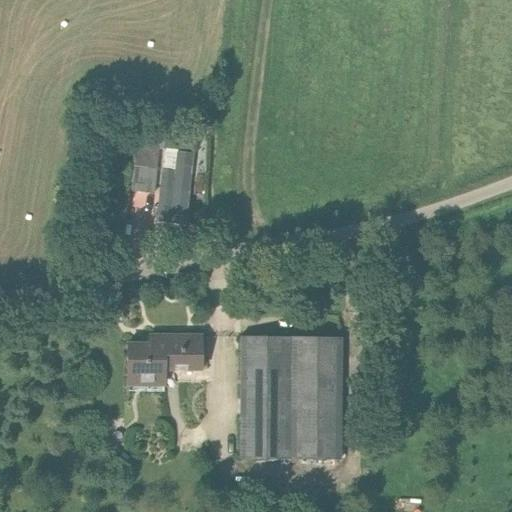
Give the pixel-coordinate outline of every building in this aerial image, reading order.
[(158,147),(133,144),(131,165),(156,168),(158,147)] [(184,223),(191,156),(175,154),(173,173),(160,172),(155,220),(184,223)] [(152,195),(155,170),(130,167),(127,192),(152,195)] [(202,372),(202,335),(158,334),(158,344),(127,343),(127,387),(165,387),(165,371),(202,372)] [(341,337),(303,337),(291,337),(241,336),(240,459),(289,459),(340,460),(341,337)]
